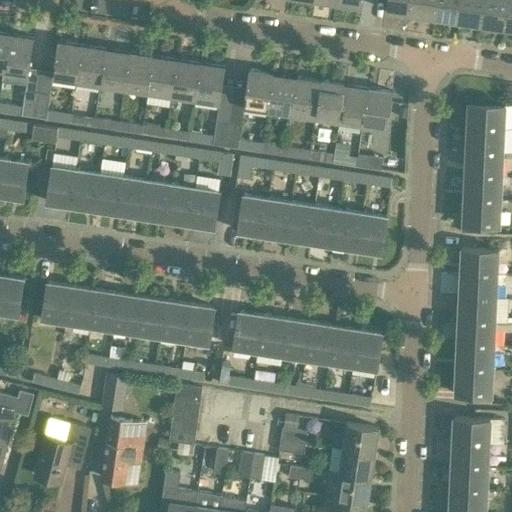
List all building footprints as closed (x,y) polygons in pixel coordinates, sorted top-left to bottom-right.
[(411,13),(412,0),(387,0),(387,9),(411,13)] [(412,0),(411,13),(435,16),(437,0),(412,0)] [(437,0),(435,16),(459,20),(461,0),(437,0)] [(461,0),(459,20),(483,23),(486,0),(461,0)] [(486,0),(483,23),(506,27),(510,0),(486,0)] [(0,67),(4,68),(10,32),(0,30),(0,67)] [(10,32),(4,68),(29,72),(34,35),(10,32)] [(77,79),(82,43),(58,39),(52,76),(77,79)] [(101,83),(106,46),(82,43),(77,79),(101,83)] [(124,86),(130,50),(106,46),(101,83),(124,86)] [(148,90),(153,53),(130,50),(124,86),(148,90)] [(172,94),(177,57),(153,53),(148,90),(172,94)] [(196,97),(201,60),(177,57),(172,94),(196,97)] [(201,60),(196,97),(220,101),(226,64),(201,60)] [(268,108),(274,72),(249,68),(244,104),(268,108)] [(292,112),(298,75),(274,72),(268,108),(292,112)] [(316,115),(321,79),(298,75),(292,112),(316,115)] [(339,119),(345,82),(321,79),(316,115),(339,119)] [(363,122),(369,86),(345,82),(339,119),(363,122)] [(369,86),(363,122),(388,126),(393,90),(369,86)] [(35,116),(38,90),(26,88),(23,105),(0,101),(0,111),(21,115),(21,114),(35,116)] [(38,90),(35,116),(46,118),(70,121),(72,112),(48,109),(50,92),(38,90)] [(468,125),(505,127),(506,103),(469,101),(468,125)] [(406,115),(406,104),(398,104),(398,114),(406,115)] [(94,125),(96,116),(72,112),(70,121),(94,125)] [(118,129),(119,119),(96,116),(94,125),(118,129)] [(0,117),(0,126),(9,128),(10,119),(0,117)] [(226,145),(229,119),(216,117),(214,134),(191,130),(189,139),(226,145)] [(33,132),(35,123),(10,119),(9,128),(33,132)] [(142,132),(143,123),(119,119),(118,129),(142,132)] [(229,119),(226,145),(262,150),(263,141),(238,137),(240,121),(229,119)] [(35,123),(33,132),(32,137),(56,141),(57,135),(58,135),(59,127),(58,127),(59,126),(35,122),(35,123)] [(166,136),(167,126),(143,123),(142,132),(166,136)] [(505,127),(468,125),(467,149),(504,151),(505,127)] [(189,139),(191,130),(167,126),(166,136),(189,139)] [(59,127),(58,135),(81,139),(83,130),(59,127)] [(83,130),(81,139),(105,142),(106,134),(83,130)] [(106,134),(105,142),(129,146),(130,137),(106,134)] [(152,149),(154,141),(130,137),(129,146),(152,149)] [(176,153),(177,145),(154,141),(152,149),(176,153)] [(286,154),(287,145),(263,141),(262,150),(286,154)] [(333,161),(334,152),(319,149),(319,144),(312,143),(311,148),(309,157),(333,161)] [(200,157),(201,148),(177,145),(176,153),(200,157)] [(309,157),(311,148),(287,145),(286,154),(309,157)] [(201,148),(200,157),(219,159),(216,172),(230,174),(233,153),(201,148)] [(504,151),(467,149),(466,173),(503,175),(504,151)] [(357,164),(359,152),(358,152),(358,156),(334,152),(333,161),(357,164)] [(359,152),(357,164),(381,168),(382,155),(359,152)] [(273,168),(274,159),(239,154),(236,175),(249,177),(252,165),(273,168)] [(5,156),(0,189),(0,192),(24,196),(30,159),(5,156)] [(274,159),(273,168),(297,171),(298,163),(274,159)] [(71,203),(77,167),(52,163),(47,200),(71,203)] [(320,175),(322,166),(298,163),(297,171),(320,175)] [(344,178),(345,170),(322,166),(320,175),(344,178)] [(77,167),(71,203),(95,207),(101,170),(77,167)] [(101,170),(95,207),(119,211),(124,174),(101,170)] [(368,182),(369,173),(345,170),(344,178),(368,182)] [(369,173),(368,182),(390,185),(391,177),(369,173)] [(503,175),(466,173),(465,197),(502,199),(503,175)] [(124,174),(119,211),(142,214),(148,178),(124,174)] [(148,178),(142,214),(166,218),(172,181),(148,178)] [(172,181),(166,218),(190,222),(196,185),(172,181)] [(196,185),(190,222),(214,225),(220,189),(196,185)] [(266,193),(288,195),(288,186),(266,185),(266,193)] [(263,233),(269,196),(244,192),(239,229),(263,233)] [(269,196),(263,233),(287,236),(292,200),(269,196)] [(502,199),(465,197),(464,222),(501,223),(502,199)] [(292,200),(287,236),(310,240),(316,203),(292,200)] [(316,203),(310,240),(334,243),(340,207),(316,203)] [(340,207),(334,243),(358,247),(363,210),(340,207)] [(363,210),(358,247),(382,251),(388,214),(363,210)] [(461,270),(498,272),(499,247),(462,245),(461,270)] [(498,272),(461,270),(460,294),(497,296),(498,272)] [(0,272),(0,309),(19,312),(25,276),(0,272)] [(67,319),(73,283),(48,280),(43,316),(67,319)] [(91,323),(96,287),(73,283),(67,319),(91,323)] [(114,327),(120,290),(96,287),(91,323),(114,327)] [(138,330),(144,294),(120,290),(114,327),(138,330)] [(162,334),(167,298),(144,294),(138,330),(162,334)] [(497,296),(460,294),(459,318),(496,320),(497,296)] [(185,337),(191,301),(167,298),(162,334),(185,337)] [(191,301),(185,337),(210,341),(215,305),(191,301)] [(258,349),(264,312),(239,309),(234,345),(258,349)] [(282,352),(287,316),(264,312),(258,349),(282,352)] [(306,356),(311,320),(287,316),(282,352),(306,356)] [(496,320),(459,318),(458,342),(495,344),(496,320)] [(329,360),(335,323),(311,320),(306,356),(329,360)] [(353,363),(358,327),(335,323),(329,360),(353,363)] [(358,327),(353,363),(377,367),(383,331),(358,327)] [(495,344),(458,342),(457,366),(494,368),(495,344)] [(109,365),(110,355),(86,352),(85,361),(109,365)] [(132,368),(134,359),(110,355),(109,365),(132,368)] [(156,371),(157,363),(134,359),(132,368),(156,371)] [(0,368),(12,371),(13,363),(0,360),(0,368)] [(180,375),(181,366),(157,363),(156,371),(180,375)] [(181,366),(180,375),(204,378),(206,370),(181,366)] [(494,368),(457,366),(455,391),(492,393),(494,368)] [(59,374),(57,385),(79,390),(80,382),(70,380),(72,370),(60,368),(59,374)] [(107,370),(102,405),(124,409),(130,374),(107,370)] [(57,385),(59,374),(58,376),(35,371),(33,379),(57,385)] [(253,386),(254,377),(230,374),(229,383),(253,386)] [(254,377),(253,386),(276,390),(278,381),(254,377)] [(202,396),(203,385),(178,381),(177,392),(202,396)] [(300,393),(301,385),(278,381),(276,390),(300,393)] [(324,397),(325,388),(301,385),(300,393),(324,397)] [(347,400),(349,392),(325,388),(324,397),(347,400)] [(200,408),(202,396),(177,392),(175,404),(200,408)] [(349,392),(347,400),(372,404),(373,396),(349,392)] [(0,462),(2,463),(15,412),(18,399),(0,394),(0,462)] [(198,419),(200,408),(175,404),(174,415),(198,419)] [(297,428),(299,414),(286,411),(283,425),(297,428)] [(137,480),(141,456),(147,420),(133,418),(112,414),(102,475),(137,480)] [(174,415),(172,427),(197,431),(198,419),(174,415)] [(454,415),(453,439),(490,441),(491,417),(454,415)] [(82,458),(91,425),(71,420),(66,437),(45,431),(35,472),(63,479),(69,455),(82,458)] [(345,446),(376,450),(380,425),(348,421),(345,446)] [(281,436),(306,440),(307,429),(297,428),(283,425),(282,425),(281,436)] [(195,441),(197,431),(172,427),(170,438),(195,441)] [(169,450),(170,438),(160,436),(159,448),(169,450)] [(306,440),(281,436),(279,449),(304,453),(306,440)] [(453,439),(452,464),(489,465),(490,441),(453,439)] [(226,473),(229,448),(217,445),(213,470),(226,473)] [(341,470),(372,475),(376,450),(345,446),(341,470)] [(249,477),(253,451),(242,449),(238,475),(249,477)] [(253,451),(249,477),(261,479),(265,453),(253,451)] [(300,477),(302,464),(291,463),(290,476),(300,477)] [(302,464),(300,477),(313,479),(315,466),(306,464),(302,464)] [(452,464),(451,488),(488,489),(489,465),(452,464)] [(337,495),(369,499),(372,475),(341,470),(337,495)] [(195,511),(199,490),(164,485),(162,506),(171,507),(170,511),(195,511)] [(453,511),(486,511),(488,489),(451,488),(450,511),(453,511)] [(199,490),(195,511),(220,511),(223,496),(222,496),(223,493),(199,490)] [(366,511),(369,499),(337,495),(334,511),(366,511)] [(223,496),(220,511),(244,511),(245,509),(247,500),(223,496)]
